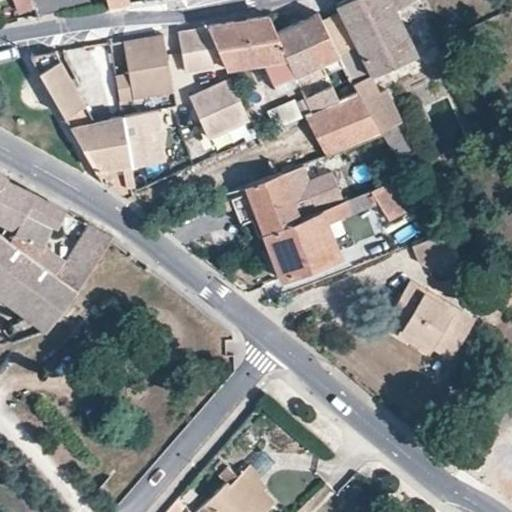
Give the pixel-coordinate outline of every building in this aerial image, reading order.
[(12,0),(19,16),(33,11),(28,0),(12,0)] [(396,10),(390,0),(341,0),(335,3),(339,12),(321,20),(339,57),(353,84),(418,53),(396,10)] [(390,0),(396,10),(413,0),(390,0)] [(274,32),(299,86),(311,81),(316,93),(304,98),(311,113),(339,100),(322,65),(339,57),(321,20),(317,12),(274,32)] [(207,26),(224,63),(226,67),(261,61),(274,91),(280,88),(295,120),(304,116),(311,113),(304,98),(299,86),(274,32),(266,16),(218,24),(207,26)] [(224,63),(207,26),(191,29),(178,31),(185,70),(224,63)] [(122,40),(123,46),(165,40),(164,33),(152,35),(122,40)] [(165,40),(123,46),(127,74),(114,76),(118,97),(173,87),(165,40)] [(56,51),(30,55),(95,172),(100,181),(111,188),(126,197),(135,193),(131,171),(121,115),(95,121),(56,51)] [(206,137),(249,118),(231,78),(188,98),(206,137)] [(311,113),(304,116),(326,154),(381,133),(356,92),(339,100),(311,113)] [(167,165),(157,108),(121,115),(131,171),(167,165)] [(398,122),(381,133),(397,157),(414,147),(398,122)] [(302,169),(245,191),(253,211),(263,238),(299,224),(343,207),(332,175),(308,184),(302,169)] [(0,185),(0,221),(15,229),(10,240),(78,288),(110,240),(112,236),(89,223),(66,260),(44,245),(53,226),(57,227),(67,211),(32,191),(7,179),(2,184),(0,185)] [(299,224),(263,238),(276,275),(280,285),(340,261),(328,230),(378,209),(387,224),(380,227),(386,240),(398,235),(392,223),(424,207),(408,181),(343,207),(299,224)] [(0,231),(0,295),(14,306),(0,318),(0,331),(11,343),(48,329),(78,288),(10,240),(0,231)] [(460,284),(470,277),(444,236),(412,248),(418,265),(460,284)] [(471,318),(409,282),(401,296),(392,310),(407,319),(401,328),(431,345),(449,356),(471,318)] [(431,345),(401,328),(398,334),(427,352),(431,345)] [(232,485),(230,482),(199,511),(268,511),(276,504),(258,485),(263,479),(257,473),(251,466),(232,485)] [(177,511),(183,506),(177,500),(166,511),(177,511)]
